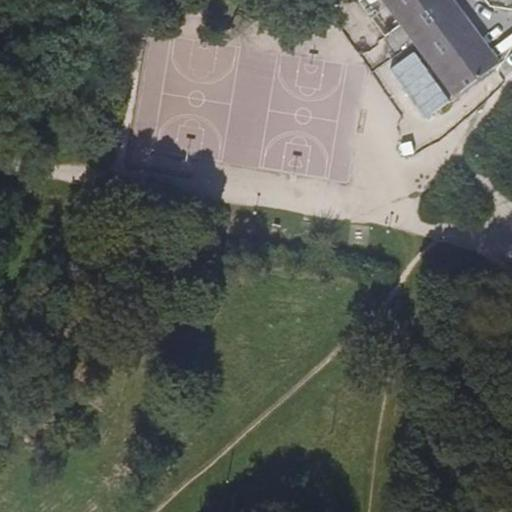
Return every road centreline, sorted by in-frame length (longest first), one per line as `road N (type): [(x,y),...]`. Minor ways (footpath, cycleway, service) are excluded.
road 1 (track): [(511,242),(127,179)]
road 2 (track): [(127,179),(0,160)]
